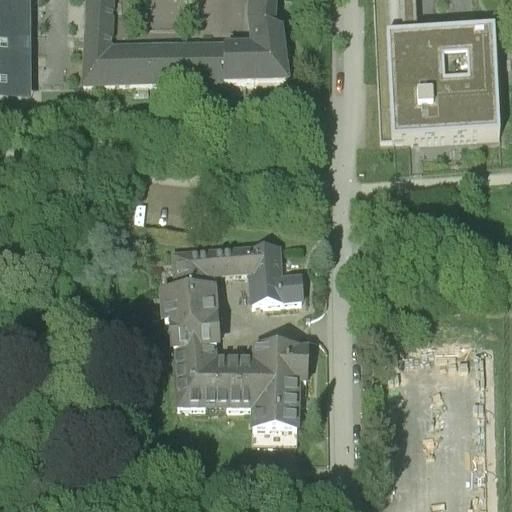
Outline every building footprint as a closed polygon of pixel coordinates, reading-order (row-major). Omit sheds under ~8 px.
[(39,0),(0,0),(0,113),(40,113),(39,0)] [(83,0),(79,94),(219,92),(219,70),(219,51),(110,52),(111,0),(83,0)] [(250,0),(248,29),(272,33),(274,0),(250,0)] [(399,0),(401,40),(385,41),(386,61),(386,78),(388,113),(389,130),(390,147),(390,150),(498,144),(493,37),(473,38),(416,41),(413,0),(399,0)] [(246,51),(219,51),(219,70),(219,92),(286,91),(284,69),(279,34),(272,33),(248,29),(246,51)] [(278,256),(248,258),(250,289),(280,285),(279,272),(278,256)] [(248,258),(224,259),(227,289),(240,289),(250,289),(248,258)] [(217,289),(227,289),(224,259),(169,263),(171,298),(217,300),(217,294),(217,289)] [(301,284),(280,285),(250,289),(252,314),(279,313),(302,312),(301,284)] [(219,331),(217,300),(171,298),(155,301),(157,333),(164,332),(167,366),(221,366),(219,331)] [(249,354),(249,366),(248,423),(248,439),(296,440),(297,416),(298,393),(305,393),(306,355),(249,354)] [(234,366),(221,366),(167,366),(172,418),(248,423),(249,366),(234,366)]
